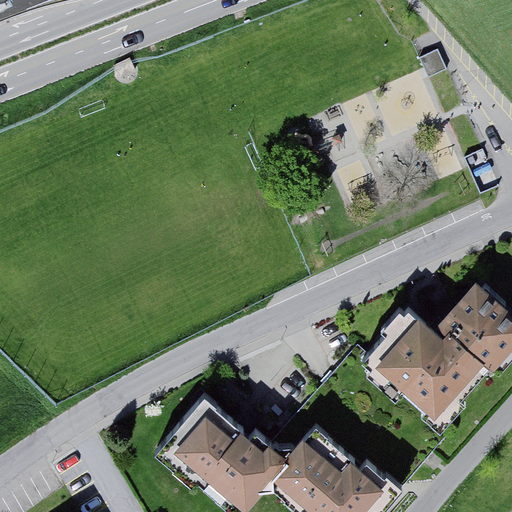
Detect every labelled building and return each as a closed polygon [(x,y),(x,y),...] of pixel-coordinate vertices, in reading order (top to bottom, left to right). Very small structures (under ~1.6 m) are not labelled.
[(133,58),(118,65),(125,80),(140,73),(133,58)] [(511,346),(511,314),(476,283),(437,329),(409,305),(370,351),(443,414),(503,344),(509,350),(511,346)] [(443,414),(370,351),(358,342),(271,444),(286,456),(316,420),(397,489),(454,423),(443,414)] [(243,507),(272,473),(286,456),(271,444),(221,401),(213,410),(200,399),(157,449),(195,480),(201,472),(243,507)] [(377,511),(397,489),(316,420),(286,456),(272,473),(318,511),(377,511)] [(318,511),(272,473),(243,507),(238,511),(318,511)]
